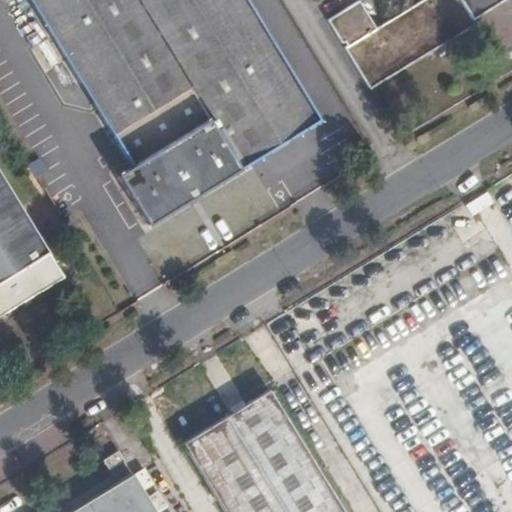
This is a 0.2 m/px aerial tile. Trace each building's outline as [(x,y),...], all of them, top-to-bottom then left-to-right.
[(318,120),(244,0),(29,0),(131,166),(117,175),(146,223),(318,120)] [(419,0),(375,28),(358,0),(327,19),(369,88),(475,24),(470,16),(497,0),(419,0)] [(38,157),(28,163),(35,174),(46,168),(38,157)] [(37,178),(59,213),(62,210),(69,206),(46,168),(35,174),(37,178)] [(0,176),(0,312),(61,275),(0,176)] [(59,213),(65,224),(69,222),(65,214),(62,210),(59,213)] [(65,214),(69,222),(74,219),(70,211),(65,214)] [(511,511),(511,287),(490,252),(320,357),(414,511),(511,511)] [(224,511),(343,511),(268,389),(182,443),(224,511)] [(154,511),(131,474),(68,511),(154,511)]
